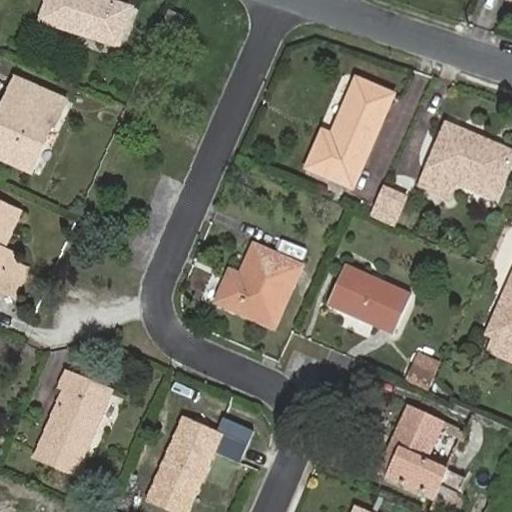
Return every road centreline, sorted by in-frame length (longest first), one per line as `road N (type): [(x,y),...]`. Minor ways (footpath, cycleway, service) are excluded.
road 1 (residential): [(271,511),(296,453),(299,428),(288,404),(263,384),(180,348),(158,326),(153,301),(285,0)]
road 2 (residential): [(331,7),(511,68)]
